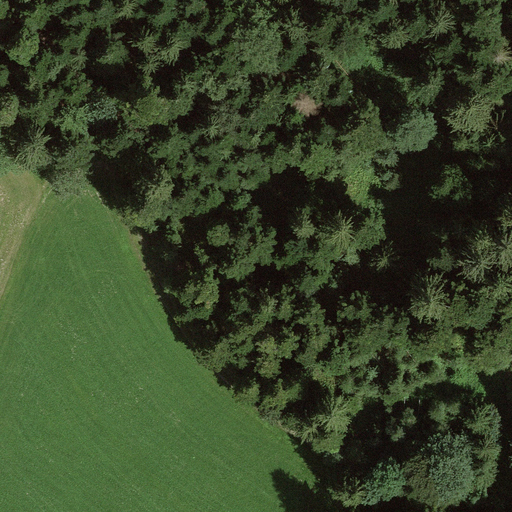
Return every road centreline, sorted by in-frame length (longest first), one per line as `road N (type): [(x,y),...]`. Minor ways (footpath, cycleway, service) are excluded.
road 1 (track): [(8,0),(92,99),(155,275),(194,345),(306,441),(465,511)]
road 2 (track): [(511,410),(466,345),(451,308),(352,0)]
